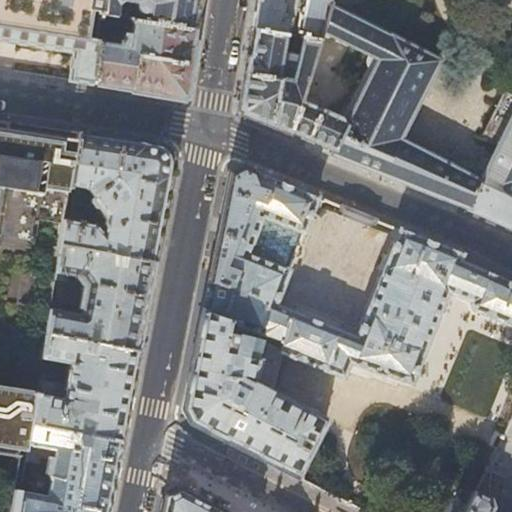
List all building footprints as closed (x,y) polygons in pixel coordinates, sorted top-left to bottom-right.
[(0,0),(0,41),(73,53),(68,81),(89,87),(95,39),(99,26),(101,14),(101,0),(0,0)] [(101,0),(101,14),(125,16),(126,5),(129,2),(140,3),(141,9),(144,12),(151,14),(157,12),(156,20),(196,26),(199,0),(101,0)] [(263,124),(290,135),(291,133),(313,61),(322,33),(330,6),(332,0),(258,0),(254,28),(250,57),(247,57),(244,75),(239,111),(241,115),(263,124)] [(511,0),(508,0),(511,1),(511,96),(503,92),(480,138),(497,146),(490,161),(481,157),(476,167),(484,172),(480,179),(401,141),(440,60),(390,35),(389,36),(330,6),(322,33),(376,61),(344,125),(339,120),(316,109),(318,102),(316,101),(326,65),(313,61),(291,133),(311,142),(331,151),(329,156),(421,193),(459,208),(511,229),(511,0)] [(136,17),(134,33),(129,32),(128,37),(126,40),(125,43),(95,39),(89,87),(128,92),(128,94),(139,96),(183,102),(186,99),(198,30),(196,26),(156,20),(136,17)] [(68,193),(69,186),(77,141),(23,132),(0,128),(0,454),(17,457),(18,448),(28,449),(32,425),(37,393),(0,386),(0,225),(6,188),(42,193),(43,190),(68,193)] [(77,141),(69,186),(86,189),(97,205),(94,208),(97,212),(106,226),(107,229),(106,232),(104,233),(101,233),(99,231),(98,227),(63,221),(59,246),(153,263),(164,208),(171,167),(171,161),(169,155),(166,150),(164,148),(159,145),(156,144),(125,140),(79,133),(77,141)] [(511,285),(505,281),(460,262),(462,254),(399,230),(356,340),(342,333),(339,331),(336,330),(295,313),(293,312),(289,311),(275,305),(317,199),(288,187),(243,167),(229,174),(223,206),(220,219),(198,332),(197,334),(197,338),(189,377),(183,408),(182,409),(189,423),(224,440),(261,460),(297,478),(326,422),(270,393),(280,351),(343,378),(345,374),(344,373),(348,362),(411,383),(446,296),(447,296),(448,293),(470,302),(469,304),(473,311),(511,326),(511,285)] [(153,263),(59,246),(54,280),(66,282),(67,275),(79,277),(86,284),(80,314),(49,309),(45,335),(137,351),(145,308),(153,263)] [(137,351),(45,335),(42,360),(68,365),(65,385),(39,381),(37,393),(32,425),(120,441),(128,396),(137,351)] [(120,441),(32,425),(28,449),(26,462),(39,464),(40,458),(53,460),(51,473),(49,473),(49,478),(50,478),(47,496),(40,495),(40,494),(22,491),(18,511),(106,511),(111,489),(120,441)] [(490,511),(493,508),(489,499),(487,489),(487,485),(489,477),(491,472),(486,470),(465,511),(490,511)] [(10,511),(18,511),(22,491),(14,490),(10,511)] [(219,511),(209,507),(177,490),(164,497),(160,511),(219,511)]
